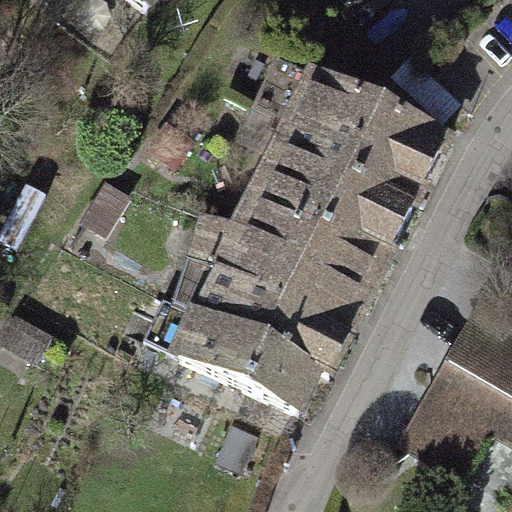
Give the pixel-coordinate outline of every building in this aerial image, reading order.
[(171,0),(126,0),(159,20),(171,0)] [(457,139),(307,70),(287,114),(431,178),(438,181),(457,139)] [(431,178),(287,114),(261,171),(405,235),(431,178)] [(405,235),(261,171),(231,231),(377,297),(405,235)] [(231,231),(201,218),(175,311),(191,318),(325,377),(339,383),(377,297),(231,231)] [(511,511),(511,324),(489,312),(409,458),(457,484),(481,434),(511,449),(511,495),(505,510),(508,511),(511,511)] [(325,377),(191,318),(170,365),(304,425),(325,377)]
